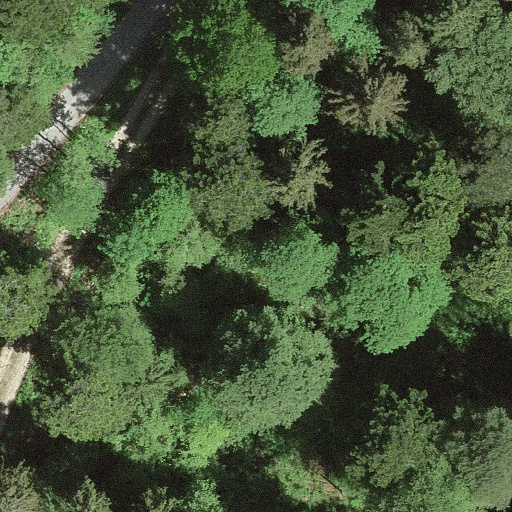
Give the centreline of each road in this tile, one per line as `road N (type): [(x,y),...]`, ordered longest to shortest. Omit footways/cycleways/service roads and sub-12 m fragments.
road 1 (track): [(0,396),(49,281),(201,28),(207,0)]
road 2 (unclassified): [(0,187),(165,0)]
